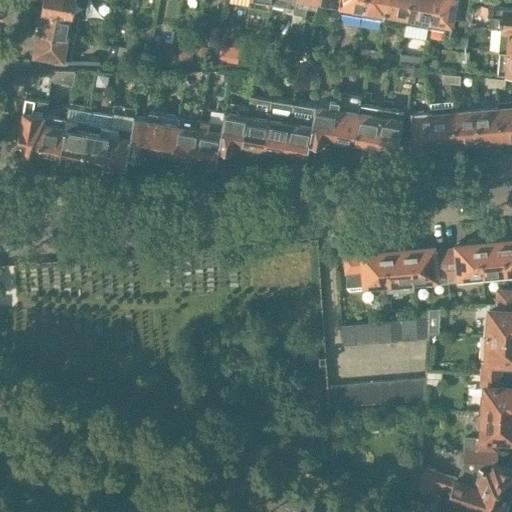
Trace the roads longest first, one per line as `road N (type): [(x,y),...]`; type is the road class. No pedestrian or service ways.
road 1 (residential): [(0,231),(511,190)]
road 2 (residential): [(325,511),(0,393)]
